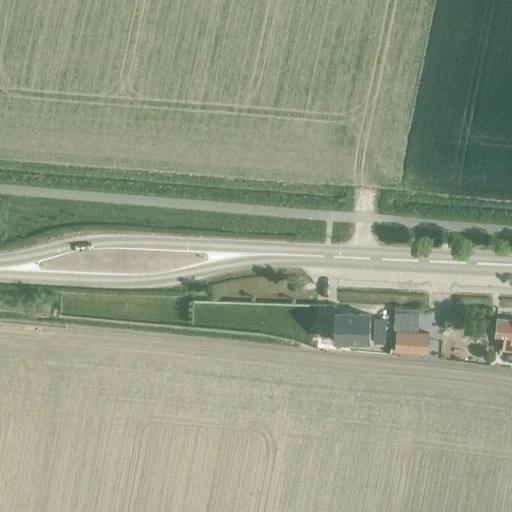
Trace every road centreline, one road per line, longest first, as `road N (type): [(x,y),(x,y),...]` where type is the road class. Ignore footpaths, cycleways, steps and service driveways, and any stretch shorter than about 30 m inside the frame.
road 1 (secondary): [(0,273),(146,283),(262,256)]
road 2 (secondary): [(262,256),(97,241),(0,262)]
road 3 (secondary): [(262,256),(511,267)]
